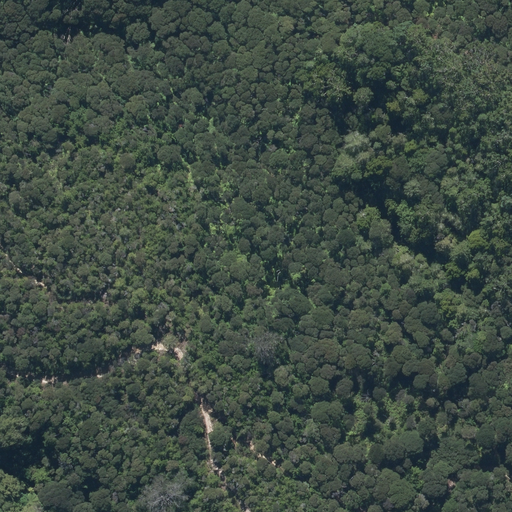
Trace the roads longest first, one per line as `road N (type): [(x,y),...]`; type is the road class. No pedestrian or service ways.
road 1 (track): [(308,511),(188,383),(152,365),(28,370),(0,361)]
road 2 (track): [(480,511),(445,476),(408,463),(371,506),(311,511)]
